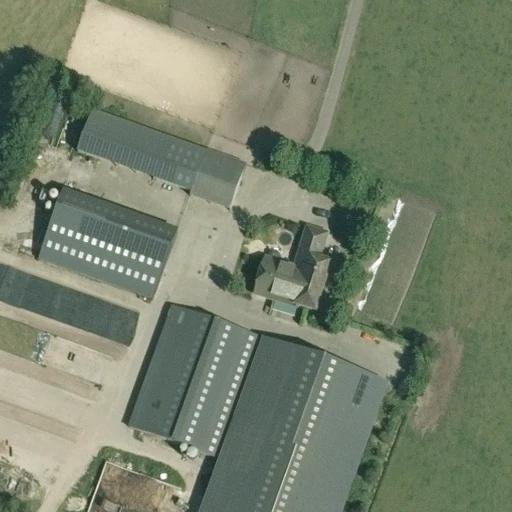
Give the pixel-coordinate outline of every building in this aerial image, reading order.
[(192,193),(207,152),(167,138),(153,180),(192,193)] [(154,301),(178,234),(64,193),(40,260),(154,301)] [(254,294),(315,313),(330,264),(318,260),(326,234),(306,228),(293,270),(286,268),(286,266),(265,259),(254,294)] [(0,290),(8,268),(0,265),(0,290)] [(267,342),(173,308),(130,429),(220,461),(224,462),(267,342)] [(0,316),(0,347),(2,348),(8,319),(0,316)] [(42,318),(35,331),(54,342),(62,329),(42,318)] [(341,511),(387,384),(267,342),(224,462),(220,461),(201,511),(341,511)] [(56,355),(50,371),(105,391),(111,375),(56,355)] [(0,369),(0,401),(33,412),(42,384),(0,369)]
